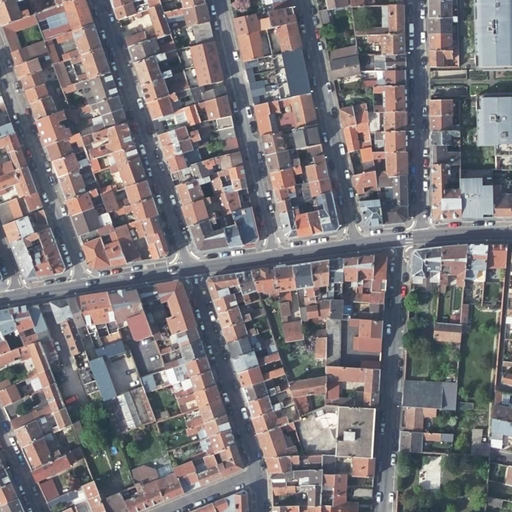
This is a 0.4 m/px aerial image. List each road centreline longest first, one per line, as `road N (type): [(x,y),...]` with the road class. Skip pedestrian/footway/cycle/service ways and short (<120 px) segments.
road 1 (residential): [(188,265),(98,0)]
road 2 (residential): [(383,511),(398,235)]
road 3 (residential): [(214,0),(271,252)]
road 4 (residential): [(357,240),(302,0)]
road 5 (residential): [(0,63),(81,283)]
road 6 (residential): [(415,0),(419,234)]
road 7 (residential): [(257,473),(188,265)]
